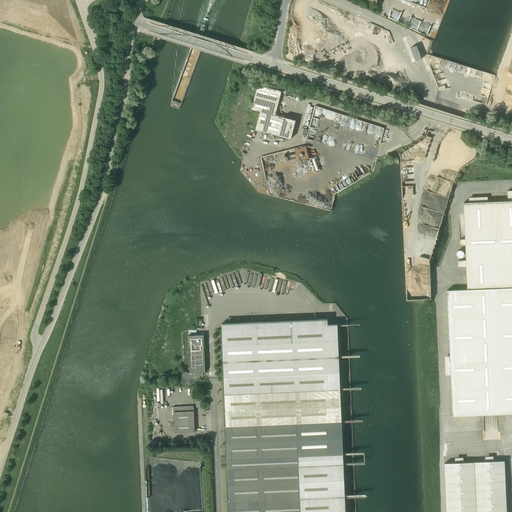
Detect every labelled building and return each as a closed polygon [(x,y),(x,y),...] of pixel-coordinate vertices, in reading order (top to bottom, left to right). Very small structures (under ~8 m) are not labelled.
[(411,48),(416,61),(421,59),(416,46),(411,48)] [(255,96),(276,102),(279,102),(281,92),(258,85),(255,96)] [(278,105),(275,105),(276,102),(255,96),(251,110),(260,112),(255,130),(291,139),(295,121),(296,121),(275,115),(278,105)] [(436,120),(438,113),(438,112),(439,111),(436,110),(434,110),(433,111),(431,119),(430,121),(433,122),(435,122),(436,121),(436,120)] [(447,291),(452,416),(511,413),(511,190),(507,191),(508,201),(463,203),(465,239),(460,240),(460,245),(465,245),(466,261),(458,261),(458,267),(466,266),(467,290),(447,291)] [(215,281),(218,291),(229,288),(226,280),(228,280),(226,275),(207,281),(208,284),(215,281)] [(222,324),(226,414),(229,511),(344,511),(337,324),(328,325),(327,319),(269,322),(269,321),(264,321),(264,322),(222,324)] [(205,335),(188,336),(189,373),(187,372),(185,372),(184,372),(183,373),(182,374),(181,375),(181,376),(181,378),(186,385),(187,385),(187,386),(189,386),(190,385),(191,385),(194,381),(196,380),(198,379),(200,378),(199,376),(203,376),(203,373),(205,373),(204,341),(206,341),(205,335)] [(173,407),(174,433),(195,432),(193,406),(173,407)] [(506,511),(504,461),(444,464),(446,511),(506,511)]
